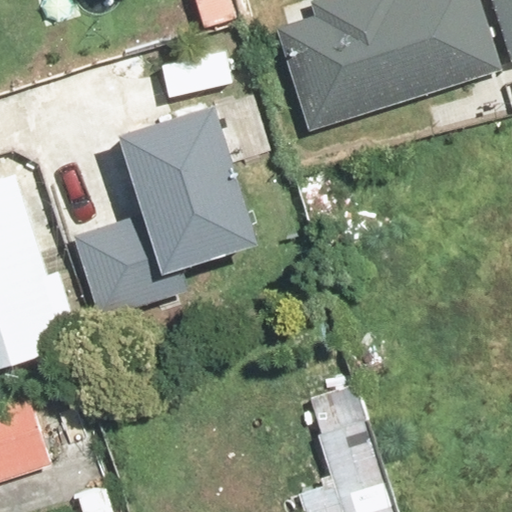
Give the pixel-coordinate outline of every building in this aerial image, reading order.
[(369,0),(262,37),(298,141),(496,73),(470,0),(369,0)] [(511,0),(497,0),(511,48),(511,0)] [(74,222),(98,309),(185,286),(173,242),(254,220),(219,92),(121,118),(144,203),(74,222)] [(0,355),(90,326),(43,183),(10,193),(2,170),(0,170),(0,355)] [(506,245),(493,249),(511,305),(511,205),(494,211),(506,245)] [(387,511),(349,383),(348,379),(305,391),(331,482),(293,493),(298,511),(387,511)] [(0,511),(25,511),(57,503),(45,462),(41,463),(19,390),(0,395),(0,511)] [(417,401),(362,419),(392,511),(434,511),(451,507),(417,401)] [(511,511),(511,435),(445,457),(462,511),(511,511)] [(75,498),(78,511),(111,511),(102,483),(72,492),(75,498)]
